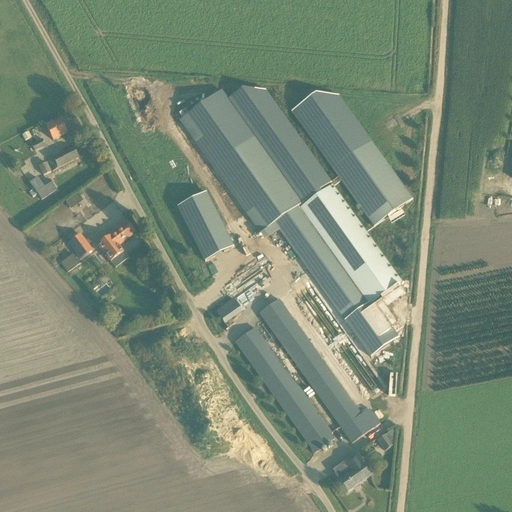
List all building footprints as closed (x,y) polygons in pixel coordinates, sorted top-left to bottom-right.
[(345,322),(398,284),(401,282),(333,188),(341,182),(374,228),(412,201),(371,143),(338,97),(315,95),(292,113),(333,170),(338,178),(331,184),(265,92),(242,90),(228,101),(221,92),(188,115),(185,110),(179,115),(182,119),(180,121),(259,232),(254,235),(256,238),(260,235),(275,224),(345,322)] [(45,127),(53,142),(67,134),(60,122),(54,125),(53,123),(45,127)] [(27,133),(21,136),(25,142),(31,138),(27,133)] [(35,151),(46,145),(42,139),(31,145),(35,151)] [(48,162),(53,173),(79,158),(73,148),(48,162)] [(46,163),(38,167),(43,176),(51,172),(46,163)] [(31,187),(34,191),(38,195),(42,201),(57,191),(51,182),(50,180),(42,185),(37,179),(30,184),(31,187)] [(233,248),(206,194),(177,208),(205,263),(233,248)] [(80,198),(78,195),(66,203),(69,209),(82,200),(80,198)] [(126,221),(109,234),(110,236),(98,246),(110,263),(123,253),(118,247),(136,234),(126,221)] [(80,236),(69,244),(81,260),(92,252),(80,236)] [(68,274),(80,265),(73,255),(61,264),(68,274)] [(365,402),(383,389),(308,279),(288,293),(339,368),(335,371),(355,401),(361,397),(365,402)] [(223,325),(241,313),(233,300),(214,312),(223,325)] [(339,410),(312,429),(321,442),(336,432),(332,426),(344,417),(339,410)] [(357,430),(347,437),(352,445),(380,425),(370,411),(352,423),(357,430)] [(393,431),(376,442),(385,455),(393,449),(394,433),(393,431)] [(334,473),(339,481),(347,493),(371,476),(362,464),(356,455),(344,463),(345,465),(334,473)]
